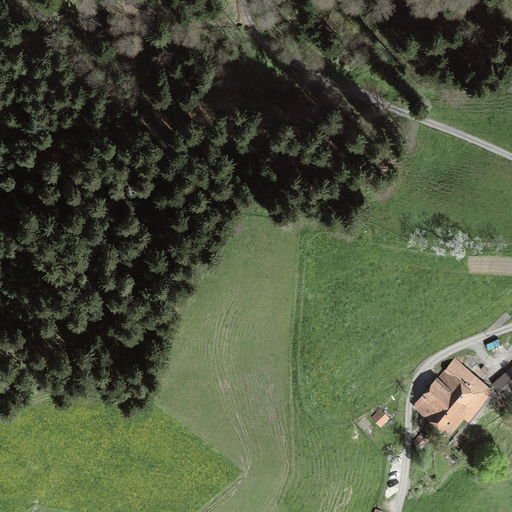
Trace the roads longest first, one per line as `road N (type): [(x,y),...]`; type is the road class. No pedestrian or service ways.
road 1 (track): [(511,158),(309,70),(257,35),(245,0)]
road 2 (track): [(398,511),(420,373),(461,345),(511,326)]
